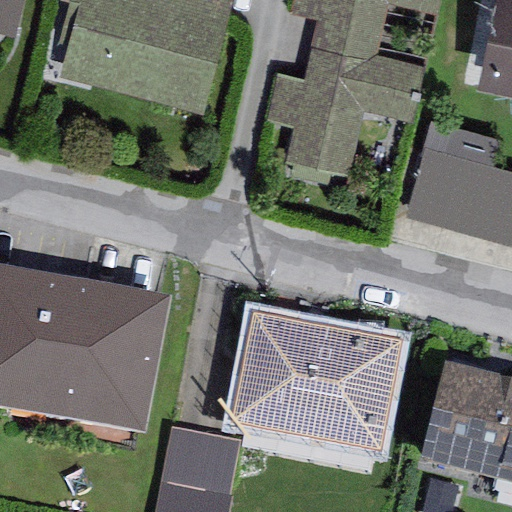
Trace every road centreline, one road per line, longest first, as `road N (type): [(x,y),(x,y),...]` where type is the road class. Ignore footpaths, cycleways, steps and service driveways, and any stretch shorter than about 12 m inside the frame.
road 1 (residential): [(218,231),(511,305)]
road 2 (residential): [(271,0),(218,231)]
road 3 (residential): [(0,168),(218,231)]
